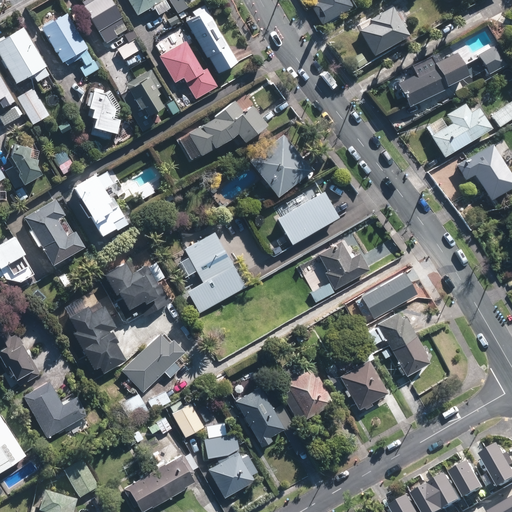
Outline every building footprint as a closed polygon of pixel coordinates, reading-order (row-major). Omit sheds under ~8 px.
[(79,0),(82,3),(81,4),(95,29),(96,28),(104,41),(115,34),(110,27),(120,21),(118,16),(119,15),(110,0),(79,0)] [(126,0),(135,13),(147,5),(149,8),(152,6),(156,13),(168,6),(164,0),(126,0)] [(352,7),(347,0),(313,0),(315,2),(309,5),(320,25),(352,7)] [(184,7),(181,1),(173,6),(176,12),(184,7)] [(214,23),(203,3),(190,10),(193,14),(184,19),(204,56),(206,55),(216,71),(235,60),(219,32),(218,32),(213,24),(214,23)] [(408,37),(391,7),(367,21),(369,24),(357,31),(372,57),(408,37)] [(85,45),(64,11),(39,26),(59,60),(62,58),(65,63),(79,55),(76,51),(85,45)] [(177,20),(174,14),(166,19),(169,24),(177,20)] [(16,29),(0,38),(0,63),(10,80),(26,71),(32,81),(43,75),(16,29)] [(139,50),(133,39),(116,48),(122,59),(139,50)] [(177,42),(153,56),(168,81),(176,77),(189,98),(205,88),(177,42)] [(495,44),(476,54),(486,74),(505,64),(495,44)] [(360,53),(351,58),(356,67),(365,62),(360,53)] [(454,54),(396,83),(408,107),(466,77),(454,54)] [(144,73),(120,92),(135,105),(125,125),(143,134),(157,106),(144,73)] [(0,94),(0,123),(11,116),(17,126),(39,113),(26,91),(5,103),(0,94)] [(108,95),(84,95),(85,130),(109,129),(108,95)] [(511,104),(510,101),(490,115),(498,127),(511,117),(511,104)] [(450,123),(429,136),(442,157),(489,128),(477,107),(469,112),(463,103),(445,114),(450,123)] [(227,104),(179,136),(192,155),(229,130),(237,141),(260,126),(245,104),(233,112),(227,104)] [(69,128),(64,120),(54,127),(59,135),(69,128)] [(511,133),(511,122),(499,130),(503,138),(511,133)] [(285,134),(252,159),(280,195),(313,170),(285,134)] [(499,149),(494,152),(489,143),(463,159),(454,163),(463,179),(471,174),(486,199),(511,183),(511,182),(499,161),(504,158),(499,149)] [(8,151),(10,155),(5,158),(10,168),(4,172),(13,188),(40,173),(25,147),(22,148),(19,144),(8,151)] [(57,151),(44,159),(54,174),(67,166),(57,151)] [(90,176),(65,189),(90,234),(114,221),(90,176)] [(325,192),(278,219),(293,246),(340,220),(325,192)] [(47,200),(17,217),(44,263),(71,247),(63,233),(55,238),(44,220),(56,214),(47,200)] [(199,233),(171,251),(177,260),(167,265),(175,277),(185,271),(192,282),(174,293),(188,316),(233,287),(199,233)] [(6,236),(0,239),(0,262),(16,252),(6,236)] [(340,239),(305,263),(324,290),(359,267),(340,239)] [(141,315),(166,302),(145,264),(129,273),(123,262),(100,274),(125,319),(139,311),(141,315)] [(375,318),(418,294),(406,273),(362,297),(375,318)] [(101,372),(123,359),(112,342),(114,340),(107,330),(112,327),(99,305),(89,312),(84,305),(66,316),(75,330),(69,334),(91,368),(97,365),(101,372)] [(394,309),(373,322),(404,373),(425,360),(394,309)] [(14,332),(0,340),(0,361),(14,385),(37,371),(14,332)] [(157,333),(119,370),(142,393),(183,353),(170,339),(167,344),(157,333)] [(372,356),(337,373),(353,406),(388,388),(372,356)] [(303,369),(278,386),(296,414),(322,398),(303,369)] [(47,383),(22,397),(46,440),(85,418),(70,392),(56,400),(47,383)] [(252,386),(229,399),(253,440),(285,422),(275,403),(265,409),(252,386)] [(162,390),(145,399),(152,410),(169,400),(162,390)] [(130,423),(148,412),(137,393),(119,404),(130,423)] [(181,403),(164,413),(177,436),(194,426),(181,403)] [(137,430),(125,438),(130,446),(142,438),(137,430)] [(229,432),(193,440),(196,452),(232,443),(229,432)] [(0,468),(16,457),(0,433),(0,468)] [(484,453),(500,484),(511,477),(511,465),(501,444),(484,453)] [(237,451),(201,469),(216,499),(252,481),(237,451)] [(176,453),(118,489),(131,511),(133,511),(191,477),(176,453)] [(57,481),(35,494),(32,511),(68,511),(69,501),(92,488),(75,457),(51,470),(57,481)] [(454,469),(469,494),(485,485),(469,459),(454,469)] [(449,469),(431,479),(447,508),(465,497),(449,469)] [(428,511),(439,511),(447,508),(431,479),(415,488),(428,511)] [(391,502),(397,511),(422,511),(411,491),(391,502)] [(511,511),(511,495),(487,511),(511,511)]
